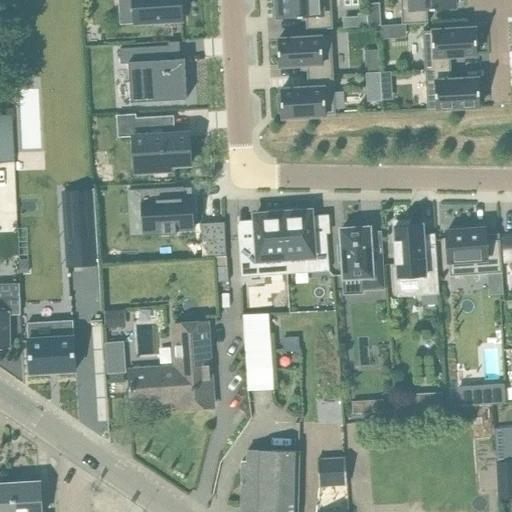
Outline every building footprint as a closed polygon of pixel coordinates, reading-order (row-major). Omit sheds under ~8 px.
[(133,0),(135,23),(182,20),(181,0),(133,0)] [(307,29),(333,28),(330,0),(277,0),(279,18),(306,16),(307,29)] [(457,0),(400,0),(402,24),(428,22),(427,9),(454,8),(454,3),(457,3),(457,0)] [(113,1),(85,2),(86,38),(113,38),(113,1)] [(380,13),(367,14),(367,26),(377,25),(380,25),(380,13)] [(367,14),(358,14),(358,17),(358,26),(367,26),(367,14)] [(380,25),(377,25),(378,39),(388,38),(387,25),(380,25)] [(451,68),(450,55),(477,54),(476,28),(423,31),(425,69),(451,68)] [(331,36),(278,39),(279,65),(307,64),(307,76),(333,74),(331,36)] [(168,46),(120,48),(121,64),(129,64),(131,102),(187,98),(185,58),(169,59),(168,46)] [(379,62),(365,63),(366,72),(380,72),(379,62)] [(425,69),(427,108),(480,105),(480,100),(483,100),(482,83),(479,84),(479,78),(451,80),(451,68),(425,69)] [(14,71),(15,84),(24,84),(23,71),(14,71)] [(308,88),(281,89),(281,95),(278,95),(279,111),(282,111),(282,117),(336,114),(333,74),(307,76),(308,88)] [(12,114),(0,114),(0,161),(15,161),(12,114)] [(167,116),(133,118),(134,135),(133,135),(135,167),(136,167),(136,172),(171,170),(170,165),(191,164),(189,132),(168,133),(167,116)] [(184,186),(140,189),(143,233),(161,232),(161,235),(177,234),(177,231),(195,230),(193,198),(184,198),(184,186)] [(95,204),(64,206),(67,266),(98,264),(95,204)] [(299,207),(282,208),(287,277),(288,277),(286,258),(307,256),(308,272),(329,271),(326,233),(312,234),(310,210),(299,211),(299,207)] [(287,277),(282,208),(266,210),(266,214),(255,214),(256,238),(238,239),(241,277),(260,275),(259,260),(285,258),(287,277)] [(394,221),(398,277),(421,276),(422,292),(421,292),(421,293),(439,292),(435,235),(423,236),(422,224),(410,224),(410,220),(394,221)] [(225,222),(201,223),(203,257),(227,256),(225,222)] [(347,225),(347,229),(341,229),(342,245),(338,245),(339,261),(343,261),(344,277),(361,277),(361,288),(385,287),(383,253),(371,254),(369,227),(363,227),(363,223),(347,225)] [(447,230),(450,276),(502,272),(499,239),(486,240),(485,227),(465,229),(465,226),(450,227),(450,230),(447,230)] [(151,244),(151,256),(196,255),(196,243),(151,244)] [(27,260),(19,260),(20,272),(28,272),(27,260)] [(227,266),(216,266),(217,281),(228,281),(227,266)] [(511,298),(511,284),(503,285),(504,298),(511,298)] [(0,348),(10,348),(9,328),(9,314),(20,314),(19,298),(0,298),(0,348)] [(123,311),(105,312),(106,326),(124,325),(123,311)] [(270,313),(244,314),(246,390),(273,389),(270,313)] [(73,320),(27,323),(30,372),(76,370),(73,320)] [(130,370),(131,385),(132,405),(179,402),(179,408),(213,406),(207,322),(173,325),(176,367),(130,370)] [(457,397),(447,397),(448,407),(506,402),(504,383),(456,386),(457,397)] [(442,392),(430,392),(431,407),(443,407),(442,392)] [(353,400),(353,413),(385,411),(384,399),(353,400)] [(242,460),(240,511),(297,511),(299,450),(273,450),(248,449),(248,461),(242,460)] [(319,486),(347,484),(345,458),(318,459),(319,486)] [(511,461),(497,462),(498,486),(508,485),(508,473),(511,473),(511,461)] [(42,511),(40,482),(12,484),(14,511),(42,511)] [(14,511),(12,484),(0,484),(0,511),(14,511)]
